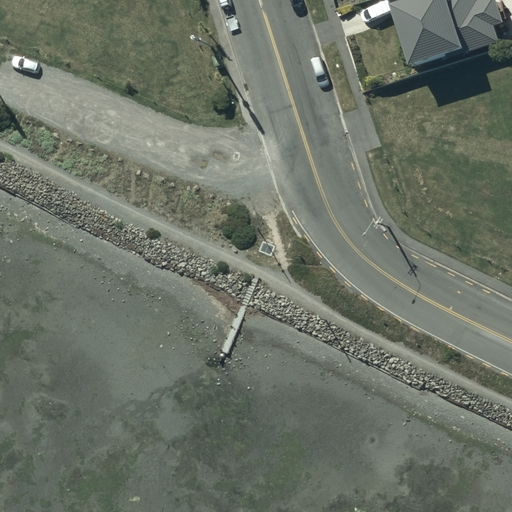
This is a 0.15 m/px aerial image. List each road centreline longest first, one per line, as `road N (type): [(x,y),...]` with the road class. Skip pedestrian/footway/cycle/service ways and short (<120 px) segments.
road 1 (residential): [(0,76),(340,224)]
road 2 (tertiary): [(264,0),(340,224)]
road 3 (tertiary): [(340,224),(397,281),(511,340)]
